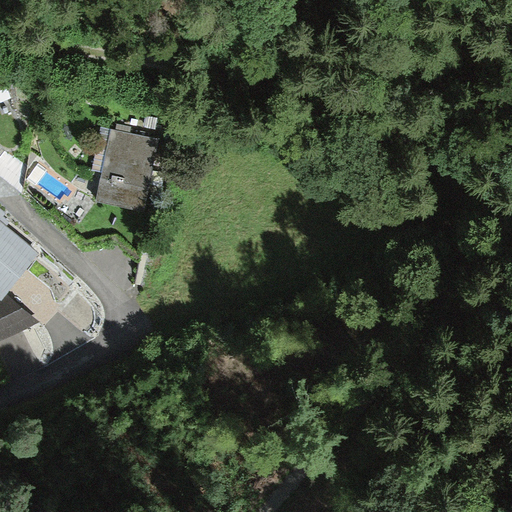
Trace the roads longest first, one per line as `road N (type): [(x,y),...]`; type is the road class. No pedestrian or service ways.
road 1 (track): [(0,33),(381,125),(445,164),(468,201),(460,276),(423,353),(337,443),(289,511)]
road 2 (residential): [(0,397),(113,341),(121,321),(117,301),(11,193)]
